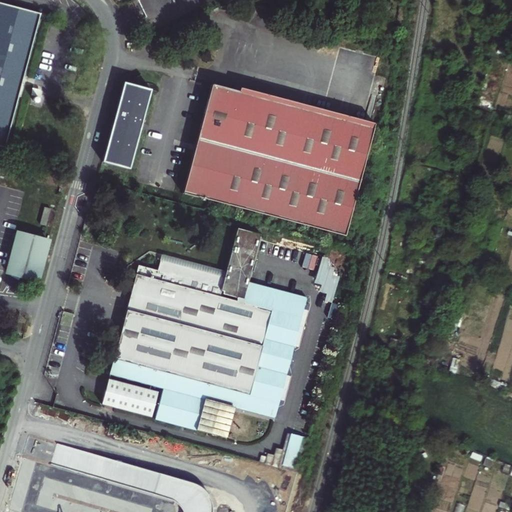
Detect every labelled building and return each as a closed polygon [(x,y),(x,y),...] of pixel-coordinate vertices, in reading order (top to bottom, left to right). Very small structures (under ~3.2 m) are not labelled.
[(0,147),(4,149),(40,14),(0,2),(0,147)] [(103,163),(129,170),(151,91),(124,83),(103,163)] [(344,237),(372,129),(212,86),(183,194),(344,237)] [(225,278),(160,260),(157,271),(138,266),(109,374),(162,389),(154,420),(195,431),(203,401),(271,418),(303,300),(250,286),(248,295),(245,294),(247,285),(252,270),(261,235),(238,229),(227,271),(225,278)] [(21,279),(38,283),(48,243),(17,235),(7,275),(12,276),(11,278),(18,283),(21,279)] [(162,254),(160,260),(225,278),(227,271),(162,254)] [(331,275),(333,266),(326,266),(328,258),(318,256),(314,284),(318,285),(317,293),(324,294),(323,300),(333,302),(336,275),(331,275)] [(155,393),(107,380),(101,404),(150,417),(155,393)] [(231,411),(216,407),(209,435),(224,439),(231,411)] [(296,470),(304,440),(289,436),(285,452),(278,451),(276,458),(270,456),(268,465),(269,467),(284,471),(285,467),(296,470)] [(284,471),(298,474),(308,441),(304,440),(296,470),(285,467),(284,471)]
